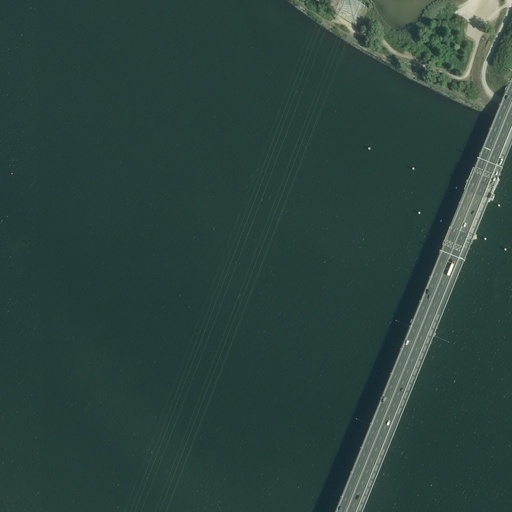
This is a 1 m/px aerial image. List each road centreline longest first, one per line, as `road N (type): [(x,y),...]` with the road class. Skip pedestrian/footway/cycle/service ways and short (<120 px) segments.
road 1 (motorway): [(511,89),(341,511)]
road 2 (motorway): [(351,511),(511,113)]
road 3 (tertiary): [(359,511),(511,134)]
